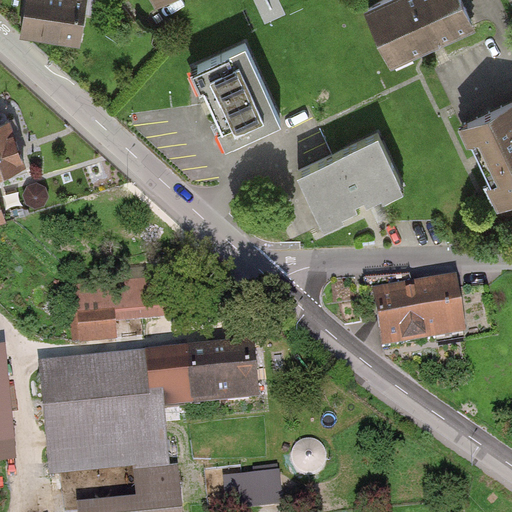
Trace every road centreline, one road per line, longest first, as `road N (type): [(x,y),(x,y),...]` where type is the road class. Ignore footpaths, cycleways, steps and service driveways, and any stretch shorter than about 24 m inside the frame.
road 1 (tertiary): [(276,285),(0,34)]
road 2 (tertiary): [(511,465),(276,285)]
road 3 (residential): [(276,285),(332,265),(511,259)]
